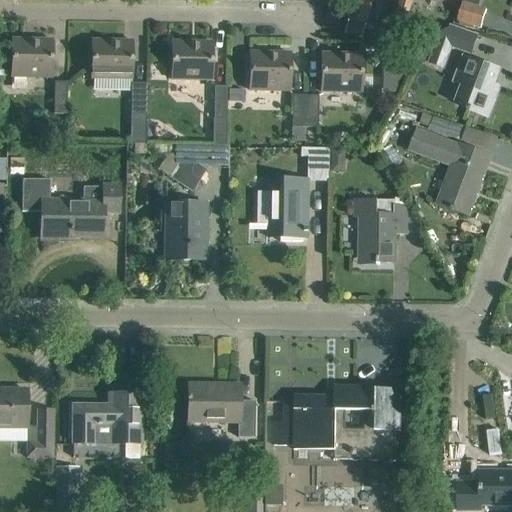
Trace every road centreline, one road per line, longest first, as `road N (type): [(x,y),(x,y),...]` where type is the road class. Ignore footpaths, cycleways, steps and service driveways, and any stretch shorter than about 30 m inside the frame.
road 1 (residential): [(0,317),(470,323),(511,214)]
road 2 (residential): [(303,17),(0,7)]
road 3 (unknown): [(441,322),(452,442)]
